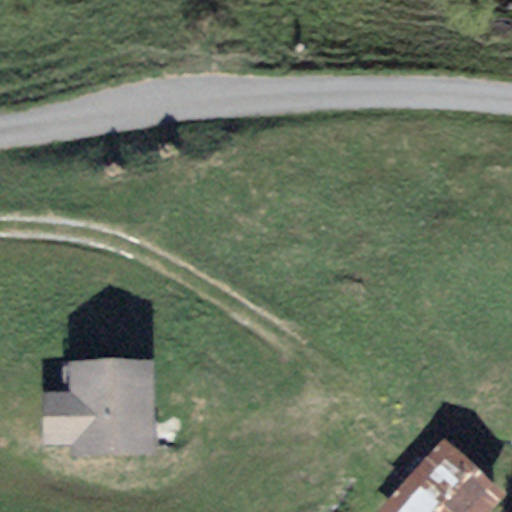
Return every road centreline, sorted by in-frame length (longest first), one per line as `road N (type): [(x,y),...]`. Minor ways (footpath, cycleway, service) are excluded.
road 1 (unclassified): [(511,108),(325,96),(169,110),(0,139)]
road 2 (track): [(0,227),(90,238),(279,338),(303,374),(303,409),(256,416),(216,436)]
